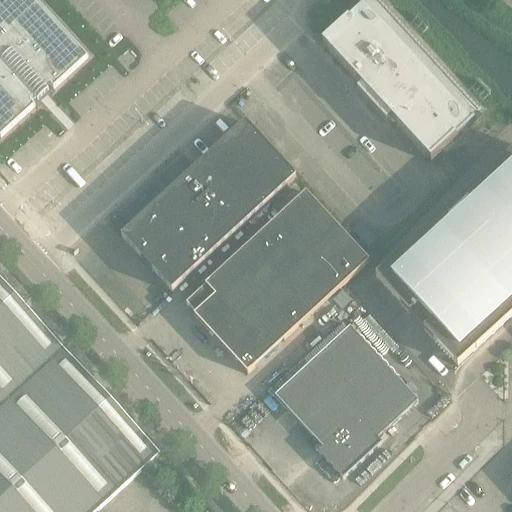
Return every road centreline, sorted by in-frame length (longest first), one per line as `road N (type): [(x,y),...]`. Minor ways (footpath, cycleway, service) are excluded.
road 1 (unclassified): [(258,511),(0,228)]
road 2 (unclassified): [(394,511),(484,416),(459,388),(511,340)]
